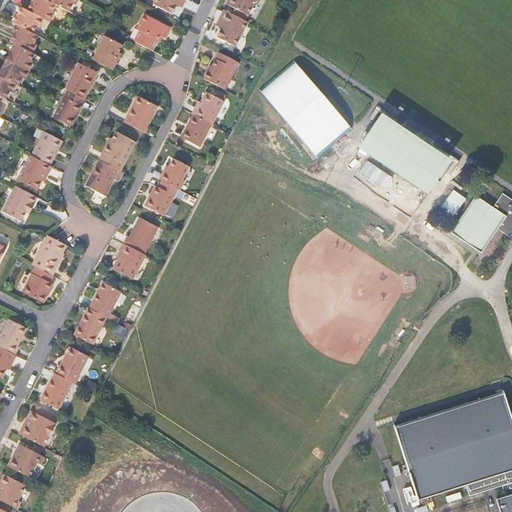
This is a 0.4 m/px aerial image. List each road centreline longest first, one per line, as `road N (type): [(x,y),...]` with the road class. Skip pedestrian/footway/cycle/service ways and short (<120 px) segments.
road 1 (unknown): [(511,189),(288,42)]
road 2 (residential): [(166,78),(143,74),(117,84),(71,171),(74,208),(101,234)]
road 3 (residential): [(101,234),(171,116),(174,90),(166,78)]
road 4 (residential): [(55,324),(0,431)]
